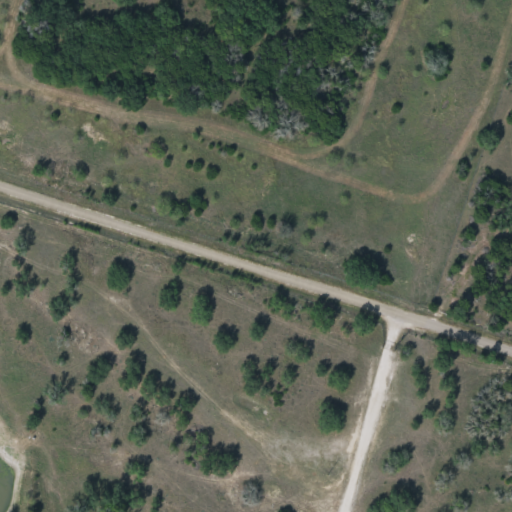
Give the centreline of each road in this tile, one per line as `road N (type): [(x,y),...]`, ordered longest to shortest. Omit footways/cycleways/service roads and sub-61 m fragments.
road 1 (residential): [(0,187),(511,352)]
road 2 (residential): [(345,511),(397,315)]
